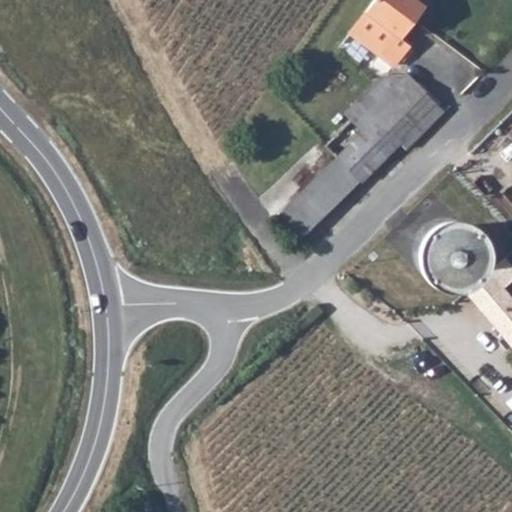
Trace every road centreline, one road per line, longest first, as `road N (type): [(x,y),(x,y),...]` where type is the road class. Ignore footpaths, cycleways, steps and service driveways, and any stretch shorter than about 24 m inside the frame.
road 1 (residential): [(229,306),(293,292),(511,78)]
road 2 (unclassified): [(177,511),(163,435),(214,373),(229,306)]
road 3 (secondary): [(0,113),(62,187),(105,302)]
road 4 (secondary): [(105,302),(102,424),(63,511)]
road 5 (residential): [(105,302),(229,306)]
